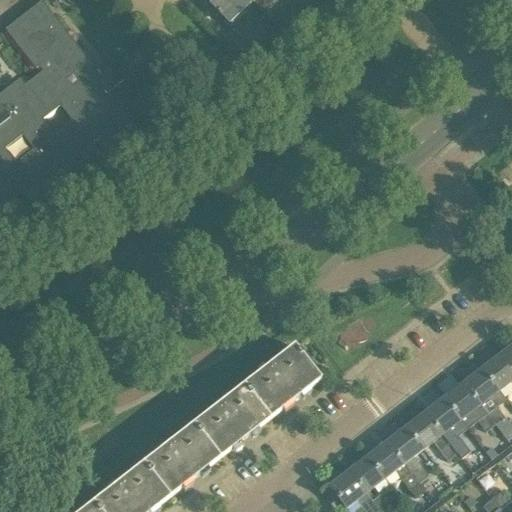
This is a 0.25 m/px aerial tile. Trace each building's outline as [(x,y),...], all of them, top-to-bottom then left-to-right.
[(252,3),(248,0),(214,0),(209,6),(228,26),(252,3)] [(131,118),(55,20),(41,3),(5,31),(36,70),(38,68),(42,72),(12,96),(7,90),(0,95),(0,219),(17,206),(12,200),(20,194),(25,200),(55,177),(50,170),(58,164),(63,170),(93,147),(88,141),(96,135),(101,141),(131,118)] [(511,346),(500,355),(511,370),(511,346)] [(293,348),(243,387),(269,422),(320,382),(293,348)] [(511,370),(500,355),(481,370),(499,393),(511,383),(511,370)] [(462,385),(480,408),(499,393),(481,370),(462,385)] [(443,399),(461,422),(480,408),(462,385),(443,399)] [(219,461),(269,422),(243,387),(193,426),(219,461)] [(424,414),(442,437),(461,422),(443,399),(424,414)] [(495,408),(486,415),(495,427),(504,419),(495,408)] [(405,428),(423,452),(432,444),(447,463),(451,460),(456,456),(448,445),(442,437),(424,414),(405,428)] [(485,434),(495,427),(486,415),(476,423),(485,434)] [(219,461),(193,426),(142,465),(169,500),(219,461)] [(386,443),(418,485),(428,478),(413,459),(423,452),(405,428),(386,443)] [(448,445),(456,456),(466,449),(457,437),(448,445)] [(367,458),(384,481),(394,474),(409,493),(418,485),(386,443),(367,458)] [(417,459),(423,470),(440,460),(434,450),(417,459)] [(492,450),(485,455),(491,463),(498,458),(492,450)] [(451,460),(455,465),(460,461),(456,456),(451,460)] [(384,481),(367,458),(347,472),(365,496),(384,481)] [(98,511),(153,511),(169,500),(142,465),(92,505),(98,511)] [(365,496),(347,472),(328,487),(329,489),(337,498),(346,511),(356,503),(363,511),(378,511),(371,503),(365,496)] [(477,482),(483,489),(490,483),(485,476),(477,482)] [(337,498),(329,489),(322,494),(329,504),(337,498)] [(500,511),(511,511),(511,507),(501,493),(491,501),(500,511)] [(371,503),(378,511),(383,511),(390,507),(381,496),(371,503)] [(476,504),(471,498),(464,503),(469,510),(476,504)] [(500,511),(491,501),(482,508),(485,511),(500,511)]
